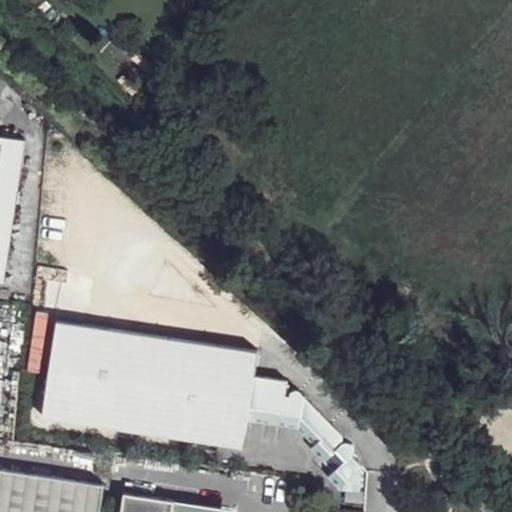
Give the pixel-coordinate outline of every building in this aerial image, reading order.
[(0,136),(0,280),(2,281),(25,140),(0,136)] [(254,351),(55,325),(41,420),(243,447),(247,413),(297,419),(297,427),(313,445),(308,450),(330,471),(323,478),(341,491),(344,452),(344,445),(334,442),(341,427),(310,394),(300,393),(301,381),(251,374),(254,351)] [(358,466),(344,452),(341,491),(356,491),(358,466)] [(99,511),(103,486),(0,470),(0,511),(99,511)] [(163,511),(165,500),(121,494),(117,511),(163,511)] [(226,511),(165,500),(163,511),(226,511)]
